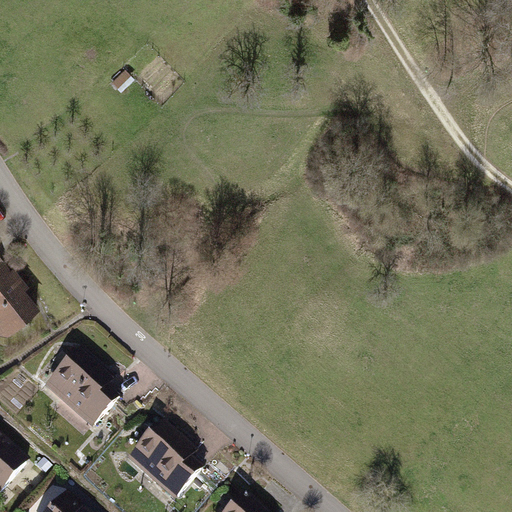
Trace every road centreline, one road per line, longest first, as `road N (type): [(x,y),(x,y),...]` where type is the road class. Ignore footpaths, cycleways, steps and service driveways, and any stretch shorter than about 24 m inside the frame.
road 1 (residential): [(336,511),(98,300),(49,250),(0,181)]
road 2 (track): [(511,192),(436,110),(368,0)]
road 3 (track): [(131,329),(240,211)]
